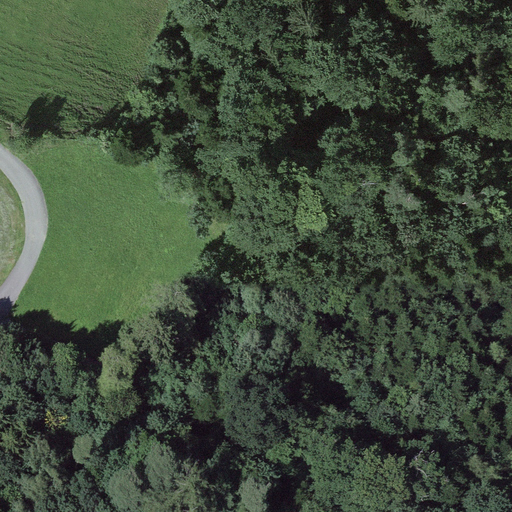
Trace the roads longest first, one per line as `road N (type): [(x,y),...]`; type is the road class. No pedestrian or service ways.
road 1 (track): [(0,322),(122,381),(152,435),(348,511)]
road 2 (unclassified): [(0,304),(34,243),(18,170),(0,155)]
